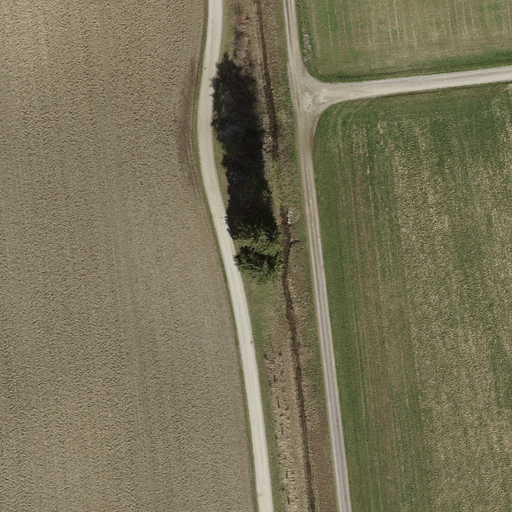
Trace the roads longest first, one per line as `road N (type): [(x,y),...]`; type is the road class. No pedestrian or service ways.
road 1 (track): [(219,0),(203,136),(250,356),(266,511)]
road 2 (track): [(349,511),(292,0)]
road 3 (track): [(303,103),(511,79)]
